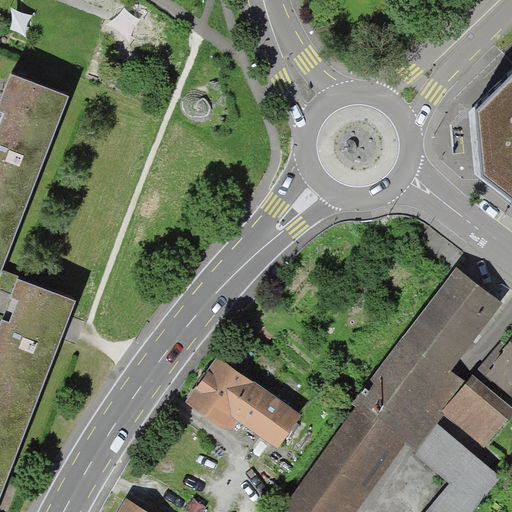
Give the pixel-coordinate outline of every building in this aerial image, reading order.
[(0,265),(70,91),(12,69),(0,101),(0,265)] [(511,72),(474,109),(481,178),(511,201),(511,72)] [(501,299),(457,266),(354,404),(358,408),(284,511),(359,511),(406,446),(416,454),(468,381),(451,370),(501,299)] [(0,327),(0,495),(68,325),(78,298),(20,275),(10,301),(7,310),(0,327)] [(451,484),(426,511),(474,511),(503,478),(480,459),(511,415),(511,342),(487,373),(479,369),(416,454),(451,484)] [(300,418),(218,360),(187,404),(229,434),(237,422),(277,450),(300,418)] [(149,511),(126,499),(118,511),(149,511)]
